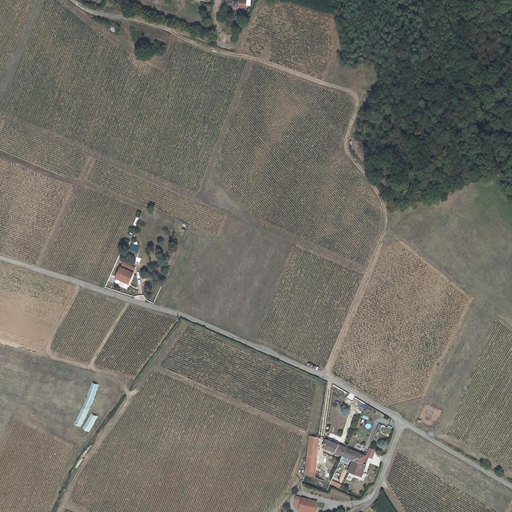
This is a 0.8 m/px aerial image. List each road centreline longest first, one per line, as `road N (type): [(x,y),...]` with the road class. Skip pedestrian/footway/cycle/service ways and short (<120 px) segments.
road 1 (track): [(323,375),(385,227),(384,205),(347,152),(357,99),(71,0)]
road 2 (unclassified): [(402,420),(323,375),(192,319),(0,258)]
road 3 (track): [(511,325),(385,227)]
road 4 (track): [(444,437),(495,312)]
road 5 (unclassified): [(511,486),(402,420)]
